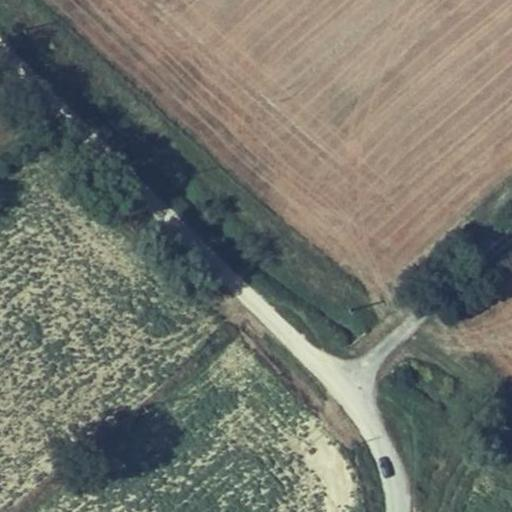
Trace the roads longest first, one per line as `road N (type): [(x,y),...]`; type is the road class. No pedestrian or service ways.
road 1 (tertiary): [(396,511),(379,450),(345,398),(0,60)]
road 2 (track): [(511,405),(403,332)]
